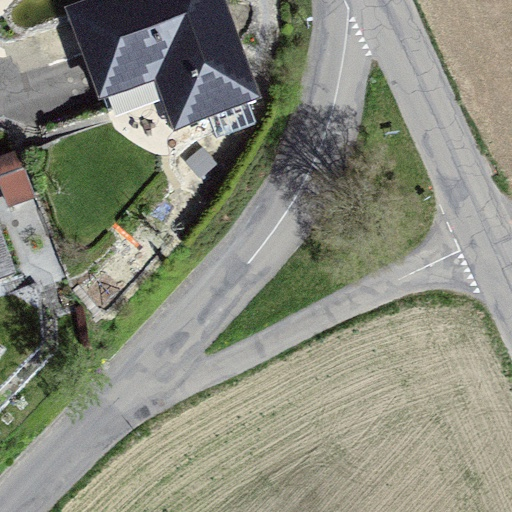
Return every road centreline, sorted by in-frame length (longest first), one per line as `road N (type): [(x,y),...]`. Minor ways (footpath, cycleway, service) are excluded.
road 1 (unclassified): [(360,0),(321,164),(130,395)]
road 2 (unclassified): [(130,395),(487,237)]
road 3 (unclassified): [(487,237),(385,0)]
road 4 (unclassified): [(130,395),(11,511)]
